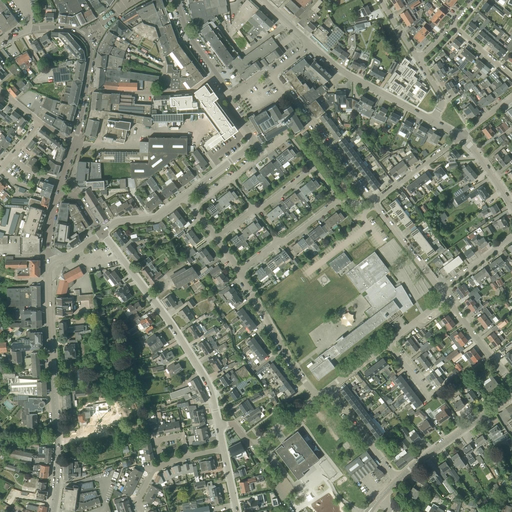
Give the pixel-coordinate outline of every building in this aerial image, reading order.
[(0,0),(0,10),(2,13),(0,14),(0,27),(1,29),(2,31),(4,33),(6,31),(18,23),(9,9),(10,9),(5,3),(4,2),(0,0)] [(54,0),(55,1),(54,2),(57,5),(56,6),(59,10),(59,14),(60,14),(58,22),(59,22),(72,24),(76,25),(77,27),(88,21),(84,13),(84,12),(77,0),(54,0)] [(85,0),(77,0),(84,12),(84,13),(88,21),(89,21),(88,21),(95,17),(96,17),(91,9),(85,0)] [(89,0),(98,14),(99,14),(98,13),(103,10),(104,11),(107,8),(107,7),(100,3),(98,0),(89,0)] [(137,9),(144,24),(159,28),(163,26),(153,0),(152,0),(152,1),(145,4),(141,6),(136,8),(137,9)] [(163,26),(171,23),(162,0),(152,0),(153,0),(163,26)] [(190,0),(194,15),(195,23),(196,23),(199,27),(208,21),(209,22),(216,16),(215,15),(218,15),(228,13),(226,5),(220,6),(218,0),(190,0)] [(258,9),(248,0),(246,0),(240,7),(231,24),(238,31),(251,17),(258,9)] [(289,0),(288,2),(284,6),(293,14),(294,14),(298,18),(310,5),(311,4),(309,2),(311,0),(289,0)] [(315,22),(319,17),(316,14),(320,10),(318,7),(323,2),(320,0),(318,0),(299,22),(304,27),(312,19),(315,22)] [(394,4),(397,10),(404,6),(407,4),(405,1),(402,3),(400,0),(394,4)] [(410,5),(411,8),(412,9),(421,4),(418,0),(417,0),(417,1),(410,5)] [(491,6),(490,5),(486,2),(481,8),(487,12),(485,14),(487,17),(492,11),(489,9),(491,6)] [(502,11),(494,4),(492,7),(503,16),(505,13),(502,11)] [(364,16),(366,15),(371,13),(367,5),(361,9),(358,11),(359,14),(362,12),(364,16)] [(441,20),(445,15),(439,9),(436,7),(434,9),(431,7),(429,9),(432,12),(434,14),(441,20)] [(137,9),(136,8),(135,9),(133,11),(133,10),(130,12),(129,12),(126,15),(125,15),(124,15),(124,16),(120,18),(137,33),(156,43),(154,39),(159,38),(157,29),(159,28),(144,24),(137,9)] [(404,20),(410,16),(413,14),(410,8),(407,10),(400,14),(401,15),(400,16),(401,18),(402,18),(404,20)] [(511,14),(505,8),(502,11),(509,17),(511,14)] [(56,9),(52,9),(46,9),(46,11),(46,13),(46,20),(54,20),(54,17),(56,17),(56,9)] [(258,23),(248,34),(253,39),(262,30),(263,31),(264,29),(267,31),(274,24),(265,16),(258,9),(251,17),(258,23)] [(481,18),(485,21),(487,18),(483,14),(479,11),(477,14),(470,21),(466,27),(472,32),(476,27),(473,24),(476,20),(478,21),(481,18)] [(415,25),(417,22),(418,22),(419,20),(418,19),(417,19),(413,14),(410,16),(404,20),(407,26),(413,22),(415,25)] [(434,14),(430,19),(436,25),(441,20),(434,14)] [(205,35),(217,26),(221,23),(216,16),(209,22),(208,21),(199,27),(198,27),(201,31),(201,30),(205,35)] [(312,35),(320,42),(329,50),(332,46),(345,33),(338,26),(328,36),(326,34),(329,32),(327,30),(333,23),(329,16),(321,25),(312,35)] [(484,28),(490,21),(487,18),(485,21),(481,26),(483,28),(484,28)] [(312,19),(304,27),(307,30),(309,32),(310,32),(311,33),(316,27),(313,24),(315,22),(312,19)] [(122,23),(119,20),(111,29),(109,31),(124,40),(125,39),(132,32),(122,23)] [(166,56),(180,45),(178,43),(171,23),(163,26),(159,28),(157,29),(159,38),(165,57),(166,56)] [(365,27),(364,23),(354,25),(355,33),(359,33),(359,31),(359,29),(365,27)] [(217,26),(205,35),(212,45),(224,36),(217,26)] [(413,26),(409,28),(411,31),(412,30),(414,31),(412,33),(414,36),(415,38),(416,39),(417,39),(420,42),(425,37),(419,31),(416,29),(413,26)] [(423,26),(419,31),(425,37),(429,32),(426,29),(423,26)] [(481,40),(488,31),(484,28),(483,28),(476,36),(481,40)] [(104,40),(103,41),(112,46),(112,45),(115,47),(121,49),(126,51),(130,43),(124,40),(114,34),(109,31),(109,32),(104,40)] [(486,44),(489,46),(493,41),(495,39),(488,32),(488,31),(481,40),(486,44)] [(68,33),(51,32),(51,36),(58,44),(57,45),(58,46),(68,33)] [(243,42),(237,32),(232,37),(238,45),(243,42)] [(68,33),(58,46),(60,49),(62,47),(62,46),(65,44),(66,45),(74,39),(68,33)] [(37,41),(42,49),(42,50),(48,46),(47,44),(51,41),(47,34),(40,38),(42,41),(39,43),(38,41),(37,41)] [(338,56),(344,61),(349,54),(348,54),(348,53),(350,54),(350,56),(351,57),(356,46),(355,34),(354,34),(353,34),(352,35),(351,36),(350,37),(349,37),(348,38),(348,39),(348,41),(348,42),(348,45),(351,46),(350,46),(350,47),(350,48),(349,49),(348,50),(346,52),(343,50),(342,50),(338,56)] [(212,45),(216,50),(228,41),(224,36),(212,45)] [(243,58),(242,59),(233,65),(243,79),(258,68),(259,69),(260,70),(269,64),(268,64),(277,57),(278,58),(284,54),(271,37),(243,57),(243,58)] [(501,46),(496,53),(496,54),(498,55),(501,57),(501,56),(504,58),(506,55),(508,53),(510,51),(511,48),(511,38),(509,37),(508,39),(505,42),(508,45),(506,48),(507,48),(505,51),(503,49),(504,48),(501,46)] [(457,49),(457,48),(458,47),(461,44),(455,38),(448,47),(451,49),(453,46),(454,47),(456,49),(457,49)] [(76,60),(76,58),(85,60),(84,51),(74,39),(66,45),(65,44),(62,46),(62,47),(66,52),(69,55),(65,59),(65,61),(76,60)] [(36,53),(42,49),(37,41),(37,40),(36,40),(37,41),(35,42),(35,41),(30,44),(36,53)] [(489,46),(491,48),(491,49),(496,53),(501,46),(503,44),(498,40),(496,43),(493,41),(489,46)] [(98,51),(97,52),(116,57),(123,59),(126,51),(121,49),(115,47),(112,45),(112,46),(103,41),(103,42),(98,50),(98,51)] [(228,41),(216,50),(219,55),(232,45),(228,41)] [(338,56),(342,50),(343,50),(344,48),(341,45),(342,44),(338,42),(331,51),(338,56)] [(192,61),(180,45),(166,56),(165,57),(167,64),(167,73),(172,73),(177,73),(177,72),(192,61)] [(232,45),(219,55),(227,64),(231,61),(239,55),(232,45)] [(291,56),(300,51),(297,45),(288,50),(291,56)] [(457,49),(456,49),(454,52),(453,51),(449,56),(452,59),(456,54),(458,51),(459,50),(457,48),(457,49)] [(466,57),(471,52),(469,50),(468,51),(465,48),(461,53),(466,57)] [(21,55),(28,67),(31,66),(27,60),(31,58),(26,51),(21,55)] [(97,52),(95,67),(121,70),(123,59),(116,57),(97,52)] [(361,63),(356,60),(360,54),(357,52),(353,59),(354,60),(351,66),(358,70),(359,68),(364,70),(366,65),(367,64),(361,61),(361,63)] [(471,52),(466,57),(463,61),(461,64),(464,66),(464,67),(470,60),(471,61),(475,57),(472,54),(473,53),(471,52)] [(19,65),(22,69),(25,67),(25,69),(26,69),(27,69),(28,72),(30,71),(29,68),(28,67),(21,55),(15,58),(18,62),(19,65)] [(239,55),(231,61),(233,65),(242,59),(241,58),(239,55)] [(370,69),(371,70),(369,73),(382,80),(385,73),(377,69),(379,65),(380,63),(380,61),(374,58),(374,57),(370,69)] [(433,65),(436,71),(443,66),(441,63),(442,62),(442,63),(445,61),(443,57),(440,59),(441,60),(433,65)] [(291,68),(297,76),(301,73),(302,75),(305,64),(307,62),(304,58),(291,68)] [(405,58),(399,66),(404,69),(400,75),(400,76),(404,79),(406,75),(411,68),(407,65),(410,61),(405,58)] [(121,70),(125,71),(126,64),(128,65),(129,61),(123,59),(121,70)] [(41,71),(39,67),(35,60),(32,62),(39,73),(41,71)] [(77,61),(76,60),(65,61),(58,62),(59,67),(52,68),(54,83),(60,82),(62,82),(65,82),(70,80),(74,80),(79,80),(83,81),(86,62),(77,60),(77,61)] [(311,84),(315,80),(312,77),(314,76),(323,84),(324,83),(325,82),(327,81),(333,76),(324,68),(323,69),(321,67),(322,66),(321,65),(320,65),(315,60),(310,65),(307,62),(305,64),(302,75),(308,80),(311,84)] [(171,82),(179,82),(179,77),(186,77),(198,69),(192,61),(177,72),(177,73),(172,73),(171,82)] [(468,70),(464,74),(467,77),(471,81),(473,78),(475,76),(477,74),(481,70),(485,64),(483,63),(480,61),(476,65),(476,66),(478,68),(472,75),(470,73),(468,70)] [(392,74),(398,64),(394,62),(388,72),(392,74)] [(487,66),(485,64),(481,70),(486,74),(490,69),(487,67),(487,66)] [(15,65),(9,70),(13,75),(18,71),(16,69),(18,68),(15,65)] [(449,76),(459,70),(459,69),(458,68),(457,66),(453,69),(452,68),(450,69),(449,67),(445,69),(443,66),(436,71),(440,76),(446,72),(447,73),(449,76)] [(94,76),(105,78),(105,81),(116,82),(116,77),(134,79),(141,80),(158,82),(159,76),(124,71),(125,71),(121,70),(95,67),(94,76)] [(290,82),(296,76),(297,76),(291,68),(284,74),(290,82)] [(411,68),(406,75),(411,79),(408,83),(412,86),(414,83),(417,80),(418,78),(413,75),(416,72),(411,68)] [(204,78),(198,69),(186,77),(179,77),(179,82),(171,82),(171,90),(190,88),(204,78)] [(460,72),(459,70),(449,76),(450,75),(453,79),(445,84),(448,90),(455,86),(452,82),(453,81),(454,82),(457,80),(455,77),(457,75),(457,74),(460,72)] [(395,71),(386,83),(390,86),(389,87),(394,91),(399,85),(399,84),(394,81),(396,78),(398,79),(400,76),(400,75),(395,71)] [(511,82),(509,80),(505,83),(502,85),(497,78),(499,76),(496,74),(494,72),(489,75),(490,76),(495,80),(504,92),(506,91),(506,90),(509,87),(508,87),(511,84),(511,82)] [(296,89),(302,85),(308,80),(302,75),(301,73),(297,76),(296,76),(290,82),(296,89)] [(119,90),(119,82),(134,83),(134,79),(116,77),(116,82),(105,81),(105,78),(94,76),(94,87),(118,90),(119,90)] [(483,80),(488,87),(491,85),(486,78),(483,80)] [(7,89),(14,98),(22,91),(21,89),(24,87),(27,91),(33,86),(29,82),(25,85),(20,79),(7,89)] [(308,105),(316,99),(329,89),(324,83),(323,84),(315,90),(311,84),(308,80),(302,85),(296,89),(308,105)] [(417,80),(414,83),(419,88),(417,91),(424,96),(427,91),(426,90),(428,88),(425,86),(426,85),(423,82),(421,83),(417,80)] [(488,87),(483,80),(479,83),(483,88),(484,87),(485,89),(488,87)] [(495,80),(492,83),(494,85),(497,89),(492,92),(496,97),(501,93),(502,94),(504,92),(495,80)] [(81,90),(82,82),(79,81),(73,81),(68,82),(66,87),(81,90)] [(466,91),(472,88),(474,86),(471,81),(464,86),(466,91)] [(137,83),(134,83),(119,82),(119,90),(137,90),(137,85),(137,83)] [(192,95),(170,97),(171,106),(177,106),(177,109),(177,113),(205,112),(213,124),(218,131),(225,140),(238,130),(232,121),(226,114),(216,99),(219,97),(207,82),(194,92),(191,94),(192,95)] [(399,85),(394,91),(399,95),(402,91),(406,94),(409,91),(412,86),(408,83),(405,88),(400,84),(399,84),(399,85)] [(448,90),(452,95),(458,91),(455,86),(448,90)] [(485,98),(480,92),(476,86),(474,86),(472,88),(480,99),(478,100),(480,102),(485,98)] [(70,95),(79,97),(81,90),(66,87),(65,93),(65,94),(70,95)] [(485,98),(489,104),(491,102),(491,101),(496,97),(492,92),(487,96),(485,92),(483,89),(480,92),(485,98)] [(352,111),(351,98),(345,99),(346,90),(336,91),(336,94),(334,95),(334,104),(335,112),(341,112),(341,107),(346,106),(346,112),(346,114),(352,114),(352,111)] [(409,91),(406,94),(411,98),(410,100),(413,102),(415,101),(417,103),(419,100),(420,101),(424,96),(417,91),(414,95),(409,91)] [(102,110),(110,111),(112,94),(102,93),(93,92),(91,109),(92,109),(102,110)] [(63,102),(76,105),(77,105),(79,97),(70,95),(65,94),(65,93),(64,96),(61,96),(60,101),(63,102)] [(151,117),(151,114),(151,105),(148,104),(148,106),(134,105),(135,97),(132,97),(132,94),(112,93),(112,94),(110,111),(151,117)] [(334,104),(334,95),(334,93),(331,94),(331,99),(328,99),(326,101),(330,107),(334,104)] [(171,114),(177,113),(177,106),(171,106),(169,95),(161,96),(162,104),(167,104),(167,108),(171,108),(171,114)] [(157,114),(156,109),(158,108),(158,105),(162,104),(161,96),(154,96),(154,104),(151,104),(151,105),(151,114),(157,114)] [(351,98),(352,111),(353,112),(356,107),(358,108),(362,110),(368,99),(362,96),(358,102),(351,98)] [(53,99),(47,97),(40,110),(37,115),(42,119),(67,135),(69,135),(72,123),(68,122),(62,120),(63,118),(50,111),(53,99)] [(487,105),(489,104),(485,98),(480,102),(484,107),(487,104),(487,105)] [(61,101),(53,99),(50,111),(63,118),(63,116),(59,114),(60,111),(68,114),(67,119),(73,120),(76,109),(77,105),(76,105),(75,106),(72,105),(61,103),(61,101)] [(312,111),(320,105),(316,99),(308,105),(312,111)] [(362,110),(366,112),(364,115),(369,118),(371,114),(374,110),(373,110),(373,111),(370,109),(374,102),(368,99),(362,110)] [(474,109),(469,102),(465,105),(467,107),(463,109),(467,115),(468,114),(471,118),(479,111),(476,108),(474,109)] [(262,143),(289,126),(291,125),(295,132),(304,127),(290,105),(280,112),(275,104),(250,120),(258,132),(259,134),(257,135),(262,143)] [(312,111),(317,117),(318,116),(321,114),(325,111),(320,105),(312,111)] [(374,118),(385,123),(387,118),(384,116),(388,110),(381,106),(378,113),(376,112),(374,118)] [(99,121),(100,118),(102,110),(92,109),(89,118),(99,121)] [(151,122),(151,117),(110,111),(102,110),(100,118),(108,119),(106,125),(104,136),(103,140),(113,142),(114,138),(110,137),(110,136),(115,138),(115,141),(124,143),(125,139),(127,129),(130,130),(131,122),(143,123),(143,125),(151,126),(152,122),(151,122)] [(13,119),(16,122),(20,116),(14,111),(10,116),(7,114),(6,116),(1,112),(0,112),(0,116),(9,123),(9,122),(10,123),(13,119)] [(319,118),(324,123),(335,114),(334,111),(330,114),(328,116),(326,113),(323,115),(319,118)] [(397,122),(400,116),(392,112),(386,123),(391,125),(392,123),(395,124),(397,122)] [(183,121),(183,113),(177,113),(171,114),(157,114),(151,114),(151,117),(151,122),(152,122),(183,121)] [(328,128),(334,123),(332,121),(334,119),(336,117),(335,114),(324,123),(328,128)] [(20,116),(16,122),(15,123),(18,124),(18,125),(22,128),(28,121),(23,117),(23,118),(20,116)] [(99,121),(89,118),(85,134),(91,135),(90,138),(95,139),(96,134),(99,121)] [(402,126),(399,131),(406,134),(405,136),(408,138),(414,127),(413,127),(411,126),(412,123),(411,123),(412,122),(409,121),(406,120),(402,126)] [(395,133),(398,128),(400,123),(398,122),(395,127),(394,126),(391,132),(393,132),(392,135),(394,136),(395,133)] [(509,128),(504,122),(496,128),(501,134),(509,128)] [(343,125),(342,123),(341,123),(338,125),(336,126),(334,123),(328,128),(332,134),(343,125)] [(489,139),(495,134),(490,127),(491,126),(490,124),(482,130),(489,139)] [(345,128),(344,127),(343,125),(332,134),(336,139),(342,134),(340,131),(342,129),(342,130),(345,128)] [(420,125),(417,130),(414,135),(422,139),(425,140),(427,136),(431,129),(425,126),(424,128),(420,125)] [(12,127),(7,134),(10,137),(12,138),(15,134),(13,133),(15,130),(12,127)] [(43,139),(48,133),(41,128),(35,136),(38,139),(40,137),(43,139)] [(437,133),(431,129),(427,136),(431,137),(429,140),(437,143),(441,136),(436,134),(437,133)] [(305,132),(302,134),(307,141),(308,140),(311,138),(311,137),(306,131),(305,132)] [(43,146),(45,143),(51,136),(48,133),(43,139),(42,141),(43,142),(43,143),(42,142),(40,144),(39,143),(37,146),(40,149),(43,146)] [(0,138),(0,143),(5,148),(10,143),(5,138),(2,134),(0,135),(0,136),(1,137),(0,138)] [(45,143),(48,145),(48,146),(54,138),(51,136),(45,143)] [(148,141),(140,141),(140,152),(100,151),(100,159),(98,159),(98,162),(116,162),(130,162),(132,178),(151,177),(180,154),(187,154),(188,138),(149,137),(148,141)] [(50,148),(53,151),(59,142),(54,138),(48,146),(48,145),(47,147),(49,149),(50,148)] [(339,143),(342,147),(348,143),(345,138),(339,143)] [(505,145),(507,147),(511,144),(507,138),(501,144),(502,145),(502,146),(505,145)] [(30,151),(31,150),(32,148),(36,142),(32,139),(25,148),(30,151)] [(62,144),(59,142),(53,151),(49,155),(53,156),(53,158),(54,159),(62,162),(62,161),(63,158),(64,155),(67,148),(66,147),(66,148),(62,144)] [(342,147),(346,152),(352,148),(354,146),(351,143),(351,142),(349,143),(348,143),(342,147)] [(282,153),(288,161),(293,157),(296,155),(292,149),(292,150),(290,151),(288,148),(285,151),(282,153)] [(355,152),(352,148),(346,152),(349,157),(355,152)] [(494,155),(498,161),(508,154),(504,148),(500,151),(494,155)] [(197,149),(192,153),(199,163),(196,165),(192,168),(195,172),(198,169),(201,172),(206,168),(205,166),(207,164),(204,160),(197,149)] [(449,163),(456,162),(455,159),(457,157),(458,158),(460,156),(455,149),(449,154),(451,157),(448,160),(449,163)] [(359,157),(355,152),(349,157),(353,162),(359,157)] [(412,152),(407,156),(413,164),(416,162),(417,160),(418,161),(412,152)] [(282,165),(288,161),(282,153),(276,158),(276,157),(276,158),(278,161),(276,162),(284,174),(287,172),(282,165)] [(508,154),(498,161),(503,167),(507,164),(511,160),(510,157),(511,156),(508,153),(508,154)] [(402,159),(409,168),(408,167),(410,166),(410,167),(411,166),(410,166),(413,164),(407,156),(402,159)] [(33,157),(30,160),(28,164),(33,166),(37,159),(33,157)] [(357,166),(363,162),(359,157),(353,162),(357,166)] [(60,165),(55,163),(48,158),(45,161),(50,164),(48,168),(47,172),(56,176),(57,175),(58,174),(60,165)] [(403,160),(398,163),(404,171),(408,167),(409,168),(402,159),(403,160)] [(87,181),(91,181),(92,181),(100,180),(100,163),(88,162),(79,161),(77,180),(87,181)] [(270,172),(271,174),(272,174),(273,175),(277,172),(278,173),(279,173),(279,174),(278,175),(278,176),(279,177),(279,178),(284,174),(276,162),(273,164),(271,161),(268,163),(268,164),(265,166),(270,172)] [(357,166),(360,171),(366,166),(363,162),(357,166)] [(394,167),(399,174),(404,171),(398,163),(394,167)] [(394,167),(392,164),(387,168),(389,170),(394,178),(399,174),(394,167)] [(468,164),(465,166),(464,164),(458,169),(460,171),(462,173),(461,174),(461,176),(463,178),(467,175),(472,170),(468,164)] [(265,178),(264,177),(270,172),(265,166),(260,171),(259,170),(261,173),(259,175),(268,187),(270,185),(265,178)] [(364,176),(370,171),(366,166),(360,171),(364,176)] [(187,173),(184,175),(189,181),(195,177),(190,170),(190,171),(188,167),(185,169),(187,173)] [(437,169),(434,172),(436,175),(433,177),(438,184),(443,180),(441,177),(446,173),(440,167),(439,167),(436,169),(437,169)] [(167,170),(169,171),(170,174),(171,174),(174,179),(177,177),(170,168),(167,170)] [(466,183),(468,180),(470,183),(472,181),(474,180),(478,176),(472,170),(467,175),(463,178),(462,179),(466,183)] [(174,179),(171,174),(170,174),(169,171),(166,173),(172,181),(174,179)] [(367,180),(373,176),(370,171),(364,176),(367,180)] [(180,176),(177,178),(178,179),(180,182),(183,186),(189,181),(184,175),(183,173),(180,176)] [(420,176),(425,182),(430,179),(425,173),(420,176)] [(260,182),(263,186),(262,187),(264,190),(268,187),(259,175),(257,177),(254,174),(251,176),(252,177),(249,179),(255,187),(260,182)] [(371,185),(377,181),(373,176),(367,180),(371,185)] [(425,182),(420,176),(416,180),(420,186),(425,182)] [(151,177),(148,179),(156,189),(158,191),(160,189),(156,185),(157,184),(151,177)] [(154,191),(156,189),(148,179),(140,185),(142,188),(148,183),(154,191)] [(249,191),(255,187),(249,179),(243,184),(243,183),(242,183),(245,186),(243,188),(242,187),(246,193),(249,191)] [(306,184),(312,193),(318,188),(318,187),(320,186),(316,180),(315,180),(316,181),(314,182),(311,179),(308,182),(309,182),(306,184)] [(37,187),(52,192),(52,191),(53,186),(54,186),(54,185),(39,180),(37,187)] [(87,181),(87,182),(87,181),(87,185),(92,185),(92,189),(105,189),(104,184),(108,184),(108,180),(100,180),(92,181),(91,181),(87,181)] [(420,186),(416,180),(411,184),(416,190),(420,186)] [(3,195),(6,197),(8,199),(10,196),(6,192),(6,193),(3,189),(5,187),(6,188),(9,185),(4,181),(2,183),(0,181),(0,190),(0,191),(3,195)] [(167,186),(173,194),(179,189),(174,183),(172,181),(170,184),(167,186)] [(381,185),(377,181),(371,185),(375,190),(381,185)] [(299,193),(306,202),(309,201),(306,197),(312,193),(306,184),(300,189),(300,188),(299,189),(302,192),(299,193)] [(411,193),(416,190),(411,184),(406,187),(411,193)] [(469,194),(471,197),(472,198),(475,196),(476,197),(477,197),(480,195),(483,200),(480,202),(481,203),(483,203),(482,202),(483,201),(483,200),(490,196),(483,185),(469,194)] [(164,188),(161,190),(162,192),(164,194),(167,198),(173,194),(167,186),(164,188)] [(35,193),(50,197),(51,192),(52,192),(37,187),(35,193)] [(82,193),(89,204),(97,199),(92,192),(90,188),(82,193)] [(227,193),(224,196),(228,201),(233,197),(235,199),(238,197),(234,191),(233,191),(234,192),(232,194),(229,190),(227,193)] [(148,196),(149,196),(156,206),(162,202),(157,195),(155,192),(154,191),(148,196)] [(31,196),(28,204),(30,205),(47,210),(48,207),(49,203),(51,198),(50,197),(35,193),(32,192),(31,196)] [(142,200),(136,192),(134,194),(140,202),(142,200)] [(289,197),(294,203),(300,199),(301,200),(300,202),(306,209),(309,207),(310,207),(306,202),(299,193),(297,195),(295,192),(292,194),(292,195),(289,197)] [(463,193),(454,198),(458,204),(467,199),(463,193)] [(150,211),(156,206),(149,196),(146,199),(143,201),(145,204),(147,207),(150,211)] [(217,204),(221,209),(223,212),(224,211),(225,209),(231,205),(230,205),(230,204),(228,201),(224,196),(218,200),(218,199),(218,200),(220,203),(217,204)] [(92,208),(104,201),(101,197),(97,199),(89,204),(92,208)] [(295,205),(294,203),(289,197),(283,202),(283,201),(285,204),(283,206),(287,211),(289,209),(290,209),(295,205)] [(132,198),(122,204),(126,211),(128,209),(130,213),(138,208),(132,198)] [(400,205),(398,203),(395,199),(388,204),(393,210),(400,205)] [(105,213),(110,210),(108,206),(105,201),(104,201),(92,208),(96,215),(100,213),(100,212),(103,210),(102,209),(104,207),(105,209),(104,210),(105,213)] [(61,202),(58,220),(63,221),(75,224),(73,218),(70,211),(69,211),(69,208),(69,203),(61,202)] [(76,203),(69,203),(69,208),(73,218),(75,224),(77,228),(79,233),(90,225),(76,203)] [(219,211),(221,209),(217,204),(215,206),(213,203),(210,206),(207,208),(214,217),(220,212),(219,211)] [(475,203),(465,210),(468,215),(478,208),(475,203)] [(110,207),(109,207),(110,208),(111,209),(113,213),(117,211),(120,215),(126,212),(126,211),(122,204),(117,207),(115,204),(110,207)] [(425,214),(429,211),(424,204),(420,207),(425,214)] [(496,204),(481,212),(483,215),(484,216),(492,211),(493,214),(500,211),(496,204)] [(22,230),(21,236),(29,236),(30,233),(40,236),(41,236),(41,235),(42,231),(43,230),(41,229),(43,221),(45,216),(46,215),(47,211),(47,210),(30,205),(22,230)] [(276,208),(273,210),(277,216),(281,214),(283,212),(284,213),(287,217),(289,215),(287,211),(283,206),(280,208),(280,207),(278,205),(275,207),(276,208)] [(397,216),(404,211),(400,205),(393,210),(397,216)] [(100,213),(96,215),(100,222),(101,222),(108,218),(109,220),(114,217),(111,213),(110,210),(105,213),(104,210),(103,210),(100,212),(100,213)] [(174,218),(176,221),(182,217),(176,210),(171,214),(172,214),(168,217),(171,220),(174,218)] [(273,210),(267,214),(266,214),(268,217),(266,219),(266,218),(270,224),(273,222),(279,218),(277,216),(273,210)] [(404,211),(397,216),(402,222),(409,217),(406,214),(404,211)] [(331,217),(337,225),(343,220),(345,218),(340,212),(341,213),(338,215),(336,212),(333,214),(334,214),(331,217)] [(444,213),(437,218),(441,225),(445,222),(444,220),(448,218),(444,213)] [(180,232),(181,232),(181,231),(185,229),(185,228),(184,229),(182,227),(187,223),(182,217),(176,221),(173,224),(175,227),(173,228),(177,233),(174,235),(175,236),(176,235),(180,232)] [(331,229),(337,225),(331,217),(325,221),(324,221),(327,224),(324,226),(328,231),(331,234),(333,232),(331,229)] [(402,222),(406,228),(413,223),(409,217),(402,222)] [(503,217),(499,219),(497,220),(497,221),(493,223),(495,226),(499,224),(501,227),(503,230),(509,227),(507,224),(503,217)] [(487,222),(485,219),(476,225),(475,224),(473,226),(475,229),(476,229),(476,230),(487,222)] [(56,237),(55,245),(66,247),(66,246),(67,246),(67,247),(70,247),(71,247),(72,246),(73,247),(81,242),(78,234),(78,233),(79,232),(77,228),(75,224),(63,221),(58,220),(56,237)] [(251,224),(248,227),(254,234),(255,234),(257,233),(257,232),(260,230),(259,230),(262,228),(257,222),(258,223),(256,225),(253,222),(250,224),(251,224)] [(314,230),(319,236),(324,231),(325,233),(328,231),(324,226),(322,228),(320,225),(317,227),(314,230)] [(494,232),(492,227),(490,225),(482,229),(486,236),(494,232)] [(254,235),(254,234),(248,227),(242,231),(241,231),(244,234),(241,236),(245,241),(248,239),(254,235)] [(414,230),(410,233),(415,239),(422,234),(419,229),(417,228),(414,230)] [(118,240),(126,234),(124,231),(122,232),(120,229),(119,229),(113,233),(118,240)] [(186,242),(189,240),(195,235),(191,230),(185,235),(187,238),(184,240),(186,242)] [(308,234),(310,237),(308,239),(311,244),(315,249),(318,246),(315,242),(320,238),(319,236),(314,230),(308,234)] [(21,236),(20,236),(20,247),(20,253),(33,254),(38,254),(38,252),(39,252),(40,251),(40,246),(41,246),(42,246),(43,239),(43,237),(40,236),(30,233),(29,236),(21,236)] [(128,236),(126,234),(118,240),(122,245),(126,242),(128,241),(129,240),(126,237),(128,236)] [(231,239),(236,246),(238,248),(242,245),(245,246),(248,244),(245,241),(241,236),(239,237),(237,234),(234,237),(231,239)] [(419,245),(426,239),(422,234),(415,239),(419,245)] [(189,240),(186,242),(188,245),(191,243),(193,245),(199,240),(195,235),(189,240)] [(471,240),(470,240),(471,241),(474,245),(475,246),(478,244),(481,248),(487,243),(484,239),(483,237),(480,240),(477,236),(471,240)] [(300,240),(297,243),(303,250),(307,247),(308,248),(314,252),(316,251),(317,250),(315,249),(311,244),(308,239),(305,241),(305,240),(303,238),(300,240)] [(424,251),(431,245),(426,239),(419,245),(424,251)] [(295,257),(303,250),(297,243),(292,247),(291,247),(293,250),(291,251),(290,251),(295,257)] [(130,256),(136,251),(139,250),(142,247),(140,245),(135,249),(130,244),(124,250),(130,256)] [(435,251),(431,245),(424,251),(428,256),(435,251)] [(468,258),(474,253),(469,246),(468,245),(465,247),(462,249),(464,252),(464,253),(465,254),(468,258)] [(438,254),(444,249),(442,246),(436,250),(438,254)] [(144,250),(142,247),(139,250),(136,251),(130,256),(135,262),(141,257),(139,254),(144,250)] [(188,254),(194,250),(192,248),(183,255),(185,257),(188,254)] [(202,250),(201,249),(197,252),(200,256),(198,257),(200,260),(209,253),(205,248),(202,250)] [(196,253),(194,250),(188,254),(189,255),(186,257),(188,260),(191,258),(190,257),(196,253)] [(281,253),(278,255),(278,254),(275,256),(272,259),(278,266),(279,267),(282,264),(284,263),(286,264),(292,260),(290,257),(284,250),(281,253)] [(315,362),(308,368),(311,372),(311,371),(318,380),(335,367),(330,361),(340,353),(341,354),(386,319),(399,309),(403,313),(414,305),(413,304),(401,284),(395,288),(392,283),(386,275),(390,272),(375,251),(356,266),(354,267),(346,273),(361,294),(365,291),(367,294),(364,296),(371,306),(365,311),(369,317),(344,336),(343,335),(335,340),(337,342),(318,356),(313,360),(315,362)] [(332,267),(336,273),(351,262),(345,254),(343,252),(329,263),(331,267),(332,267)] [(213,259),(209,253),(200,260),(202,263),(205,261),(207,264),(213,259)] [(447,261),(448,262),(453,269),(458,265),(453,259),(452,257),(453,256),(451,253),(449,255),(451,258),(447,261)] [(458,265),(463,261),(458,255),(453,259),(458,265)] [(17,278),(24,278),(30,278),(31,278),(30,276),(40,276),(40,260),(36,260),(13,260),(13,256),(5,256),(6,268),(17,268),(17,278)] [(511,268),(511,267),(509,263),(508,262),(506,259),(504,261),(500,257),(495,261),(500,268),(504,266),(508,272),(511,268)] [(266,268),(272,275),(275,274),(272,271),(278,266),(272,259),(267,263),(266,263),(268,266),(266,268)] [(497,270),(500,268),(495,261),(489,265),(493,270),(495,272),(497,270)] [(453,269),(448,262),(444,266),(448,272),(453,269)] [(212,270),(209,272),(215,279),(217,278),(221,283),(217,286),(219,290),(222,288),(226,285),(224,284),(229,280),(226,276),(225,277),(224,275),(225,274),(218,265),(214,268),(212,270)] [(59,280),(56,294),(58,294),(60,293),(67,293),(68,287),(69,287),(70,287),(71,287),(72,286),(73,286),(73,285),(73,284),(74,283),(74,282),(73,280),(79,277),(84,275),(80,267),(79,266),(63,275),(62,274),(59,278),(60,278),(59,280)] [(206,266),(197,273),(199,276),(207,269),(208,269),(206,266)] [(444,266),(443,267),(439,270),(443,276),(448,272),(444,266)] [(163,276),(160,272),(160,271),(155,276),(148,267),(142,271),(151,284),(157,279),(158,280),(163,276)] [(199,276),(197,273),(192,267),(186,270),(171,278),(177,288),(182,286),(192,280),(197,278),(199,276)] [(266,268),(264,270),(261,267),(259,269),(256,272),(256,271),(255,271),(258,275),(257,276),(260,280),(264,277),(267,275),(269,278),(272,275),(266,268)] [(484,268),(479,272),(483,277),(486,275),(488,278),(490,276),(487,272),(484,268)] [(199,276),(197,278),(199,280),(209,272),(207,269),(199,276)] [(115,285),(121,280),(114,270),(110,273),(108,271),(103,274),(106,278),(108,280),(110,278),(115,285)] [(479,272),(473,276),(475,279),(479,284),(480,285),(482,283),(482,282),(481,281),(480,279),(483,277),(479,272)] [(462,298),(466,295),(470,292),(466,288),(463,284),(461,286),(456,290),(462,298)] [(125,301),(128,299),(132,296),(129,292),(130,291),(126,285),(122,288),(121,287),(115,292),(119,296),(120,295),(125,301)] [(7,306),(15,306),(24,306),(36,306),(41,306),(40,286),(41,286),(33,286),(32,286),(29,286),(29,288),(7,288),(7,301),(4,301),(4,305),(7,305),(7,306)] [(225,302),(227,300),(238,292),(236,289),(234,290),(232,287),(231,288),(229,286),(221,292),(219,293),(225,302)] [(227,300),(229,303),(231,302),(235,307),(242,302),(239,297),(241,296),(238,292),(227,300)] [(176,309),(180,306),(183,304),(181,300),(177,303),(171,294),(163,300),(169,309),(174,306),(176,309)] [(474,294),(473,295),(471,297),(468,298),(464,301),(468,306),(478,299),(474,294)] [(58,305),(58,306),(58,307),(57,307),(57,308),(57,313),(58,313),(58,315),(63,315),(69,314),(69,313),(73,313),(73,308),(72,303),(73,303),(72,297),(68,297),(57,297),(57,300),(56,300),(57,304),(57,305),(58,305)] [(187,302),(191,308),(196,305),(191,299),(187,302)] [(479,299),(478,299),(468,306),(472,312),(476,308),(478,310),(483,306),(480,303),(480,301),(479,299)] [(128,306),(129,308),(127,309),(127,312),(129,315),(128,316),(130,318),(130,319),(132,322),(136,320),(140,317),(137,314),(136,312),(142,308),(138,302),(132,306),(131,304),(128,306)] [(41,320),(41,314),(41,310),(32,311),(31,309),(24,309),(24,306),(15,306),(15,314),(21,314),(21,320),(41,320)] [(187,322),(193,317),(186,307),(178,313),(181,316),(182,315),(187,322)] [(246,312),(242,307),(236,312),(240,317),(246,312)] [(492,315),(486,307),(481,311),(483,313),(477,318),(481,323),(487,318),(492,315)] [(243,322),(249,317),(246,312),(240,317),(243,322)] [(481,323),(485,328),(491,324),(492,325),(495,323),(492,319),(495,316),(493,313),(492,315),(487,318),(481,323)] [(445,324),(451,320),(448,315),(439,321),(438,322),(441,327),(445,324)] [(141,323),(144,328),(153,322),(149,316),(144,320),(142,316),(134,321),(136,325),(141,323)] [(247,326),(253,322),(249,317),(243,322),(241,324),(243,327),(241,329),(243,331),(246,329),(245,328),(247,326)] [(500,329),(508,322),(505,318),(497,325),(500,329)] [(455,325),(451,320),(445,324),(448,327),(445,329),(447,331),(449,329),(449,330),(455,325)] [(75,333),(87,330),(87,325),(84,325),(80,325),(67,327),(67,322),(59,323),(59,328),(60,330),(60,334),(60,335),(68,334),(68,333),(75,332),(75,333)] [(192,333),(199,329),(202,327),(201,324),(200,324),(198,322),(197,323),(196,322),(188,328),(190,332),(191,331),(192,333)] [(247,326),(251,331),(257,327),(253,322),(247,326)] [(75,333),(76,340),(69,340),(69,346),(65,346),(65,347),(65,348),(64,348),(64,351),(65,351),(66,358),(71,357),(79,357),(78,346),(77,340),(82,339),(81,335),(80,334),(91,332),(91,329),(87,330),(75,333)] [(201,331),(199,329),(192,333),(193,335),(195,339),(204,334),(205,333),(203,330),(201,331)] [(427,339),(436,332),(434,330),(430,333),(429,331),(424,335),(427,339)] [(487,337),(491,342),(500,334),(497,330),(496,331),(496,330),(487,337)] [(11,342),(12,351),(21,350),(43,349),(42,344),(43,344),(42,343),(42,341),(42,337),(42,332),(30,332),(30,331),(26,331),(26,333),(26,336),(26,338),(27,338),(27,339),(17,340),(17,341),(11,342)] [(460,331),(458,333),(456,331),(449,336),(454,344),(458,341),(464,336),(460,331)] [(151,337),(146,340),(150,346),(153,350),(155,353),(161,349),(160,346),(161,345),(161,346),(162,345),(166,343),(166,342),(164,340),(161,334),(157,337),(155,334),(151,337)] [(497,337),(491,342),(495,347),(499,344),(501,342),(503,340),(503,339),(500,334),(497,337)] [(405,342),(409,347),(417,341),(413,335),(410,338),(405,342)] [(458,341),(454,344),(452,346),(455,350),(445,357),(445,358),(448,360),(449,361),(460,352),(458,349),(468,341),(464,336),(458,341)] [(257,342),(253,337),(247,341),(251,346),(257,342)] [(202,349),(209,345),(208,342),(210,341),(208,338),(207,339),(207,338),(198,344),(200,348),(201,347),(202,349)] [(511,339),(503,346),(499,349),(501,352),(505,349),(511,343),(511,339)] [(419,343),(417,341),(409,347),(413,353),(418,349),(419,348),(421,351),(424,348),(431,343),(429,340),(424,343),(422,345),(420,342),(419,343)] [(251,346),(249,348),(252,352),(260,346),(257,342),(251,346)] [(424,348),(427,352),(434,346),(431,343),(424,348)] [(211,348),(209,345),(202,349),(203,351),(203,352),(205,356),(214,350),(216,349),(214,346),(211,348)] [(257,359),(256,357),(258,356),(264,351),(260,346),(252,352),(252,353),(254,356),(252,358),(254,360),(257,359)] [(463,354),(468,360),(477,353),(473,348),(467,352),(466,352),(463,354)] [(22,361),(21,350),(12,351),(13,362),(22,361)] [(161,356),(159,357),(164,365),(169,361),(169,360),(170,359),(175,357),(171,351),(168,353),(166,351),(167,350),(162,353),(160,354),(161,356)] [(268,356),(264,351),(258,356),(256,357),(257,359),(259,362),(261,360),(262,360),(268,356)] [(33,377),(37,376),(42,376),(42,375),(41,365),(41,363),(40,353),(40,352),(31,353),(31,358),(26,358),(26,362),(25,362),(26,369),(31,368),(31,373),(33,373),(33,377)] [(417,358),(421,363),(430,357),(427,354),(426,354),(425,352),(421,355),(417,358)] [(463,355),(461,353),(452,359),(454,362),(463,355)] [(481,358),(477,353),(468,360),(472,366),(475,363),(475,362),(481,358)] [(211,364),(213,366),(220,361),(218,358),(220,357),(219,354),(217,355),(208,360),(211,364)] [(421,363),(426,369),(431,365),(433,363),(434,362),(436,365),(441,361),(445,358),(445,357),(443,355),(436,361),(432,355),(430,357),(421,363)] [(213,366),(214,367),(213,368),(216,372),(224,366),(226,365),(225,363),(227,362),(227,359),(226,357),(220,361),(213,366)] [(378,361),(383,368),(385,369),(383,371),(385,373),(388,371),(390,374),(388,375),(391,378),(396,374),(394,370),(391,372),(388,368),(390,367),(383,358),(378,361)] [(15,375),(16,371),(3,370),(2,369),(4,363),(0,361),(0,377),(3,377),(3,378),(8,378),(15,378),(15,375)] [(374,365),(378,371),(383,368),(378,361),(374,365)] [(276,367),(272,362),(267,367),(264,369),(267,372),(265,374),(267,376),(269,375),(268,373),(270,372),(276,367)] [(170,366),(167,368),(170,372),(169,373),(170,376),(176,375),(175,373),(178,372),(182,369),(179,363),(175,365),(174,363),(170,366)] [(470,373),(472,376),(484,366),(482,364),(470,373)] [(225,386),(232,382),(235,380),(237,383),(245,378),(246,379),(251,375),(251,376),(255,374),(251,369),(248,371),(244,365),(236,371),(234,372),(232,370),(228,372),(224,375),(220,378),(225,386)] [(369,369),(374,375),(378,371),(374,365),(369,369)] [(435,370),(429,374),(434,380),(441,374),(444,371),(440,366),(438,368),(437,368),(435,370)] [(274,376),(280,372),(276,367),(270,372),(274,376)] [(77,370),(78,383),(87,382),(87,369),(77,370)] [(369,379),(374,375),(369,369),(364,372),(369,379)] [(278,381),(283,377),(280,372),(274,376),(271,378),(275,383),(278,381)] [(449,381),(450,380),(457,375),(455,372),(447,378),(449,381)] [(441,374),(434,380),(438,385),(443,381),(445,379),(443,377),(441,374)] [(394,389),(397,387),(396,386),(398,384),(404,380),(400,375),(392,381),(395,385),(392,387),(394,389)] [(492,375),(489,377),(491,381),(484,386),(488,391),(498,384),(494,379),(492,375)] [(283,377),(278,381),(281,386),(287,381),(283,377)] [(18,378),(15,378),(8,378),(9,394),(18,394),(28,395),(34,395),(38,395),(42,395),(47,395),(47,387),(46,387),(46,386),(46,382),(46,381),(37,382),(37,379),(34,379),(25,379),(18,378)] [(181,396),(185,394),(195,391),(201,387),(197,378),(192,380),(190,381),(192,385),(189,386),(179,390),(181,396)] [(245,380),(235,384),(237,388),(236,389),(235,388),(234,390),(229,392),(234,399),(238,396),(240,395),(243,393),(240,389),(248,384),(245,380)] [(404,380),(398,384),(402,389),(408,384),(404,380)] [(282,392),(285,390),(291,386),(287,381),(281,386),(283,388),(280,390),(281,391),(279,393),(281,395),(283,393),(282,392)] [(408,384),(402,389),(405,393),(411,389),(408,384)] [(477,390),(471,384),(466,388),(469,392),(465,394),(470,401),(476,397),(474,394),(475,393),(474,392),(477,390)] [(453,404),(455,406),(458,410),(465,405),(461,400),(461,399),(458,395),(461,393),(455,386),(453,388),(450,385),(448,388),(450,391),(455,397),(456,397),(458,401),(453,404)] [(285,390),(287,394),(284,396),(288,400),(296,393),(291,386),(285,390)] [(340,391),(344,395),(350,391),(346,386),(340,391)] [(201,387),(195,391),(185,394),(188,399),(192,397),(193,399),(205,393),(201,387)] [(348,400),(356,394),(353,390),(352,389),(350,391),(344,395),(348,400)] [(406,400),(409,398),(415,394),(411,389),(405,393),(403,395),(404,396),(404,397),(406,400)] [(260,391),(249,397),(251,401),(262,396),(260,391)] [(208,400),(205,393),(193,399),(195,403),(200,400),(201,403),(208,400)] [(360,400),(363,398),(361,395),(359,397),(357,393),(356,394),(348,400),(351,405),(357,400),(359,399),(360,400)] [(22,411),(25,411),(25,408),(29,408),(29,411),(43,410),(42,407),(43,407),(44,407),(44,406),(45,406),(45,405),(45,404),(45,403),(45,402),(44,401),(46,400),(46,399),(28,398),(28,395),(18,394),(13,394),(14,402),(18,402),(18,406),(22,406),(22,411)] [(63,408),(68,408),(75,407),(74,394),(62,395),(63,408)] [(415,394),(409,398),(413,403),(418,398),(415,394)] [(15,404),(11,401),(11,400),(7,398),(2,404),(10,410),(15,404)] [(422,403),(418,398),(413,403),(412,403),(416,408),(422,403)] [(248,414),(249,413),(254,410),(247,399),(238,405),(244,413),(247,411),(248,414)] [(355,410),(361,405),(357,400),(351,405),(355,410)] [(83,412),(78,413),(79,421),(80,425),(85,425),(87,424),(86,420),(87,420),(87,417),(90,417),(90,415),(95,414),(95,413),(96,413),(109,412),(108,404),(95,405),(96,406),(85,407),(86,411),(83,411),(83,412)] [(204,415),(203,409),(197,410),(196,405),(189,406),(188,408),(189,412),(190,417),(191,417),(191,418),(194,417),(204,415)] [(361,405),(355,410),(358,414),(364,410),(361,405)] [(442,411),(435,416),(440,423),(449,417),(448,415),(451,413),(445,405),(440,408),(442,411)] [(247,418),(251,424),(261,418),(260,418),(264,415),(262,412),(265,410),(262,406),(259,408),(258,407),(254,410),(249,413),(251,416),(247,418)] [(29,414),(29,411),(29,408),(25,408),(25,411),(22,411),(22,420),(26,420),(27,427),(37,427),(37,414),(29,414)] [(364,410),(358,414),(362,419),(368,414),(366,412),(369,410),(368,409),(367,408),(364,410)] [(426,416),(419,409),(414,413),(416,416),(417,416),(419,415),(424,419),(426,416)] [(372,419),(368,414),(362,419),(366,424),(372,419)] [(194,417),(195,423),(192,424),(192,427),(190,427),(200,425),(199,422),(205,421),(204,415),(194,417)] [(369,428),(375,424),(372,419),(366,424),(369,428)] [(422,430),(422,431),(425,435),(429,432),(429,433),(430,431),(430,430),(433,428),(430,423),(430,424),(427,419),(421,423),(422,423),(418,426),(421,431),(422,430)] [(373,433),(381,427),(382,428),(385,426),(383,424),(380,425),(378,422),(375,424),(369,428),(373,433)] [(154,435),(159,434),(158,425),(154,426),(153,423),(149,424),(149,427),(152,427),(154,435)] [(195,436),(208,433),(206,426),(200,428),(200,425),(190,427),(190,430),(193,429),(193,430),(194,435),(195,435),(195,436)] [(501,432),(500,431),(501,431),(497,425),(489,430),(490,433),(488,434),(487,434),(490,438),(492,441),(502,435),(502,433),(502,432),(501,432)] [(381,427),(373,433),(377,438),(383,433),(385,431),(382,428),(381,427)] [(400,430),(405,437),(409,435),(403,428),(400,430)] [(421,439),(416,432),(414,429),(411,431),(413,434),(410,437),(415,443),(421,439)] [(282,445),(275,449),(298,479),(305,475),(302,472),(303,471),(304,471),(319,459),(302,437),(298,430),(287,438),(282,442),(284,445),(283,446),(282,445)] [(195,436),(196,441),(192,442),(193,445),(204,443),(203,440),(209,438),(208,433),(195,436)] [(511,440),(510,438),(507,433),(503,435),(509,445),(510,453),(511,451),(511,440)] [(486,440),(482,435),(474,441),(479,447),(481,445),(480,444),(486,440)] [(405,438),(399,443),(404,450),(410,445),(405,438)] [(234,455),(234,457),(241,455),(240,453),(244,452),(243,449),(244,449),(243,445),(242,445),(241,442),(228,446),(229,449),(230,453),(231,456),(234,455)] [(462,449),(466,455),(465,456),(468,460),(471,464),(476,461),(470,453),(474,450),(470,444),(462,449)] [(481,454),(480,454),(483,458),(487,456),(484,452),(480,447),(477,449),(481,454)] [(8,448),(6,456),(22,459),(31,461),(32,457),(38,459),(38,460),(45,460),(45,463),(47,463),(51,463),(52,463),(52,454),(40,454),(39,455),(33,453),(8,448)] [(399,453),(392,459),(394,462),(399,469),(415,457),(414,456),(417,454),(414,450),(413,449),(410,451),(410,450),(407,453),(402,456),(401,457),(399,453)] [(344,467),(351,476),(355,482),(373,469),(375,471),(374,471),(374,472),(374,471),(377,477),(379,478),(383,475),(382,472),(378,469),(378,468),(378,469),(376,466),(377,465),(366,450),(344,467)] [(459,456),(457,453),(451,457),(455,463),(453,464),(455,467),(460,464),(462,467),(467,464),(461,455),(459,456)] [(482,469),(487,466),(479,455),(475,457),(479,463),(479,464),(482,469)] [(132,465),(130,459),(122,461),(123,467),(132,465)] [(204,471),(210,469),(215,468),(213,459),(206,461),(203,462),(204,471)] [(451,470),(448,465),(445,461),(439,466),(443,472),(446,469),(455,481),(460,478),(453,469),(451,470)] [(185,474),(194,472),(193,466),(192,463),(188,464),(187,463),(183,464),(183,465),(185,474)] [(4,468),(15,471),(19,472),(20,466),(17,466),(17,467),(5,464),(4,468)] [(34,465),(33,471),(49,473),(50,466),(45,465),(38,464),(38,465),(34,465)] [(179,465),(175,466),(178,475),(185,474),(183,465),(179,466),(179,465)] [(172,469),(168,470),(171,478),(178,475),(175,466),(171,467),(172,469)] [(129,471),(140,477),(143,472),(134,468),(132,472),(130,471),(129,471)] [(244,468),(238,470),(241,477),(247,475),(244,468)] [(160,474),(164,482),(171,478),(168,470),(167,469),(163,471),(164,472),(160,474)] [(434,469),(427,474),(432,481),(435,479),(439,484),(442,482),(445,480),(443,477),(440,473),(437,475),(434,469)] [(138,482),(140,477),(129,471),(129,472),(131,473),(129,477),(138,482)] [(160,474),(159,475),(157,474),(154,480),(158,482),(161,483),(164,482),(160,474)] [(242,493),(246,491),(253,490),(252,483),(256,482),(257,482),(264,481),(262,474),(258,475),(252,477),(253,478),(247,479),(247,480),(239,482),(242,493)] [(39,481),(39,478),(29,477),(28,483),(25,482),(25,486),(45,489),(46,482),(39,481)] [(135,487),(138,482),(129,477),(127,482),(135,487)] [(429,485),(419,479),(417,484),(418,484),(415,488),(413,487),(409,494),(416,498),(420,491),(419,491),(422,486),(427,489),(429,485)] [(205,481),(199,482),(196,482),(194,483),(195,489),(206,487),(205,481)] [(64,498),(62,509),(63,509),(68,510),(75,510),(76,510),(83,510),(101,504),(98,497),(98,498),(93,499),(89,501),(84,503),(79,502),(77,502),(77,500),(77,498),(77,497),(78,491),(82,491),(87,490),(94,489),(92,482),(84,483),(79,484),(78,486),(74,485),(73,488),(65,487),(65,490),(64,490),(63,498),(64,498)] [(124,487),(133,491),(135,487),(127,482),(124,487)] [(152,485),(149,490),(157,494),(160,495),(161,492),(162,490),(159,489),(152,485)] [(219,487),(216,488),(216,486),(214,485),(207,486),(210,497),(214,496),(221,495),(219,487)] [(130,496),(133,491),(124,487),(122,492),(130,496)] [(48,491),(38,489),(36,498),(47,500),(48,491)] [(157,494),(149,490),(147,495),(157,500),(158,498),(155,497),(157,494)] [(80,494),(79,500),(84,501),(98,496),(96,491),(94,491),(89,492),(80,494)] [(248,502),(244,502),(245,508),(245,511),(259,508),(257,500),(264,499),(263,493),(257,494),(258,498),(255,499),(255,500),(253,501),(252,499),(248,500),(248,502)] [(147,495),(144,499),(152,504),(154,500),(156,502),(157,500),(147,495)] [(222,502),(221,495),(214,496),(215,501),(211,502),(212,505),(217,504),(216,503),(222,502)] [(117,509),(130,505),(128,500),(122,501),(121,498),(114,500),(115,504),(117,509)] [(209,511),(209,506),(204,507),(197,508),(196,501),(192,501),(182,503),(183,511),(180,511),(209,511)] [(287,501),(284,504),(289,511),(292,511),(294,511),(287,501)]
